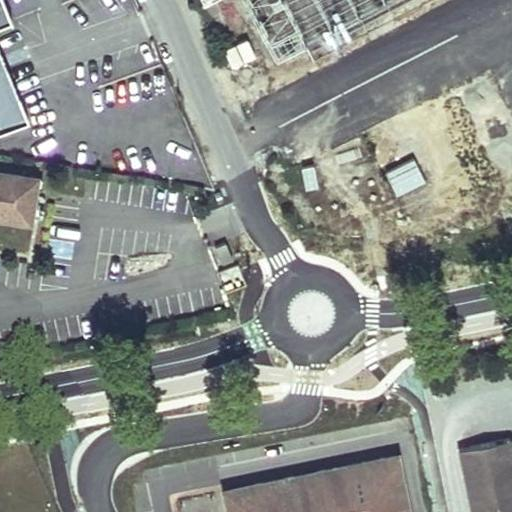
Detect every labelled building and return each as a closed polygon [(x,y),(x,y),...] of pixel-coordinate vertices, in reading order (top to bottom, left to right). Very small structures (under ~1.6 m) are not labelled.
[(0,0),(0,23),(11,19),(3,0),(0,0)] [(323,0),(299,0),(304,25),(273,31),(275,44),(368,26),(363,2),(326,10),(323,0)] [(230,65),(255,58),(250,37),(224,44),(230,65)] [(0,48),(0,127),(29,117),(0,48)] [(396,133),(407,162),(430,153),(419,124),(396,133)] [(314,164),(302,168),(308,188),(320,184),(314,164)] [(442,211),(476,197),(464,169),(430,183),(442,211)] [(31,207),(36,176),(0,170),(0,214),(10,216),(10,212),(11,204),(31,207)] [(30,215),(31,207),(11,204),(10,212),(30,215)] [(232,259),(225,241),(215,246),(222,264),(232,259)] [(511,511),(511,448),(510,439),(459,449),(472,511),(511,511)] [(409,511),(397,454),(387,456),(225,490),(229,511),(409,511)]
